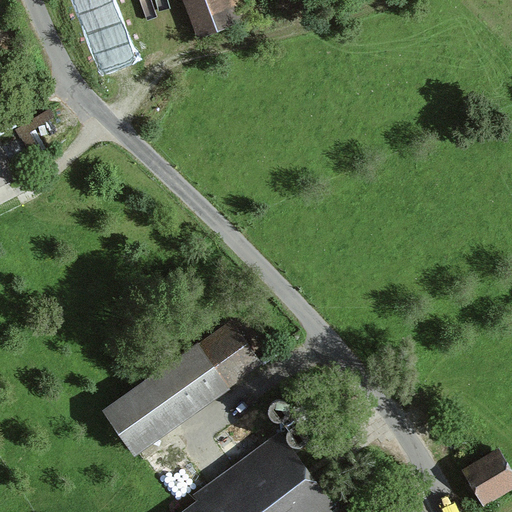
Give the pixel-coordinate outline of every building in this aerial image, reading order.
[(240,0),(188,0),(204,42),(250,24),(240,0)] [(0,108),(0,203),(39,184),(0,108)] [(267,373),(235,330),(117,415),(149,459),(267,373)] [(342,511),(294,446),(202,511),(342,511)] [(511,459),(478,477),(493,506),(511,496),(511,459)]
